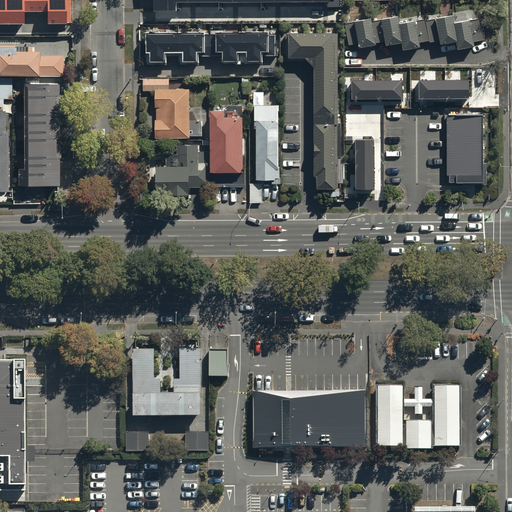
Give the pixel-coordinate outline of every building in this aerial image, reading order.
[(0,0),(0,23),(24,24),(24,11),(48,11),(48,23),(71,23),(70,0),(0,0)] [(152,0),(153,10),(176,10),(176,1),(328,0),(152,0)] [(426,22),(429,41),(429,43),(439,41),(439,44),(456,42),(457,49),(474,46),(473,42),(485,40),(481,21),(470,23),(469,20),(453,22),(452,15),(434,18),(435,20),(426,22)] [(429,41),(426,22),(426,18),(399,23),(398,16),(381,19),(381,21),(372,22),(372,17),(354,20),(355,22),(345,24),(348,45),(358,43),(359,47),(376,44),(376,42),(385,41),(385,46),(401,43),(402,49),(420,47),(419,43),(429,41)] [(275,30),(144,30),(144,64),(158,64),(158,62),(165,62),(165,55),(177,55),(177,64),(190,64),(190,61),(197,61),(197,55),(222,55),(222,60),(229,61),(229,63),(253,63),(253,60),(261,60),(261,55),(275,55),(275,30)] [(285,57),(304,57),(314,67),(313,175),(317,175),(317,188),(331,188),(331,197),(339,197),(339,182),(345,182),(345,156),(341,156),(341,122),(337,122),(337,33),(286,32),(285,57)] [(0,74),(40,74),(40,77),(64,77),(64,56),(41,56),(41,50),(35,50),(35,45),(0,45),(0,74)] [(24,81),(22,81),(22,167),(18,167),(18,183),(57,182),(57,156),(59,156),(59,136),(57,136),(57,113),(59,113),(59,94),(57,94),(57,81),(38,81),(38,75),(24,75),(24,81)] [(0,77),(0,106),(13,107),(13,78),(0,77)] [(154,119),(155,138),(189,138),(189,136),(203,136),(203,120),(190,120),(189,89),(169,89),(169,78),(146,78),(146,90),(155,90),(155,107),(156,107),(156,119),(154,119)] [(419,97),(469,96),(468,78),(419,79),(419,97)] [(352,97),(402,97),(402,79),(352,79),(352,97)] [(255,128),(255,179),(271,179),(271,184),(281,184),(281,177),(279,177),(279,160),(279,105),(254,105),(254,128),(255,128)] [(209,110),(210,140),(202,140),(202,145),(210,145),(210,187),(244,187),(244,167),(243,167),(243,155),(245,155),(244,138),(243,138),(243,106),(227,106),(227,111),(224,111),(224,109),(209,110)] [(3,113),(0,113),(0,194),(6,194),(6,169),(11,169),(11,158),(6,158),(6,134),(3,134),(3,129),(6,129),(6,116),(3,116),(3,113)] [(482,113),(447,113),(447,181),(482,181),(482,113)] [(356,138),(356,187),(374,187),(374,138),(356,138)] [(150,160),(150,197),(197,197),(197,187),(207,187),(207,151),(198,151),(198,145),(177,145),(177,154),(175,154),(175,152),(169,152),(169,153),(165,153),(166,160),(150,160)] [(262,183),(249,183),(249,203),(262,203),(262,183)] [(158,346),(135,346),(135,394),(138,394),(138,415),(206,414),(206,392),(203,392),(203,347),(183,347),(183,378),(176,378),(176,391),(163,391),(163,378),(158,378),(158,346)] [(228,351),(211,351),(211,378),(228,378),(228,351)] [(22,361),(0,360),(0,456),(7,456),(7,484),(23,483),(22,361)] [(461,386),(433,386),(433,421),(404,421),(404,386),(376,386),(376,447),(406,447),(406,449),(433,449),(433,446),(461,446),(461,386)] [(254,392),(253,448),(289,447),(366,447),(367,392),(288,392),(254,392)] [(150,432),(128,432),(127,450),(150,451),(150,432)] [(210,432),(187,432),(187,452),(210,452),(210,432)]
